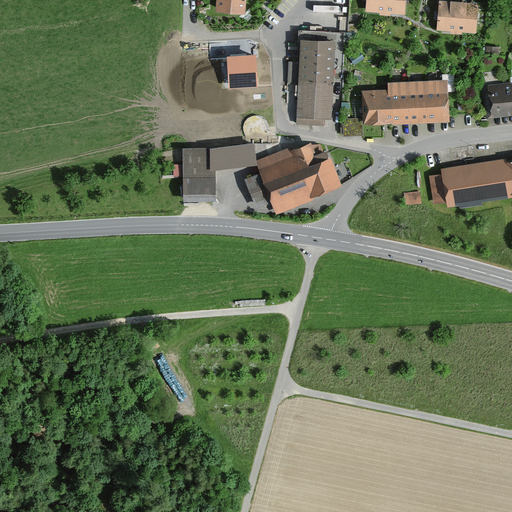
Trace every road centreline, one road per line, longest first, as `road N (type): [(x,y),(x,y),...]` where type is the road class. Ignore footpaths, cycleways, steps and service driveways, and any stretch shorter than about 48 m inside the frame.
road 1 (primary): [(329,239),(198,224),(0,233)]
road 2 (residential): [(392,160),(286,127),(274,41),(197,35),(188,27),(186,0)]
road 3 (track): [(0,341),(150,318),(299,309)]
road 4 (track): [(246,511),(316,237)]
road 5 (track): [(511,434),(280,387)]
road 6 (primary): [(511,281),(329,239)]
road 7 (residential): [(511,132),(441,141),(392,160)]
